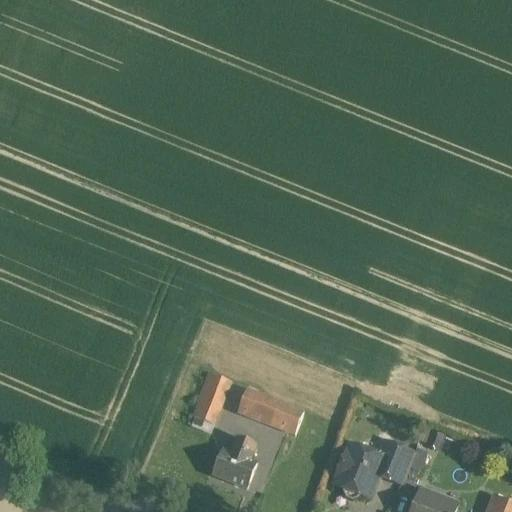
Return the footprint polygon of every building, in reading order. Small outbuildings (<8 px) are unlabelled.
[(230,384),(209,376),(206,384),(226,392),(221,404),(223,404),(230,384)] [(226,392),(206,384),(192,419),(214,427),(223,404),(221,404),(226,392)] [(281,406),(247,393),(238,415),(272,429),(281,406)] [(281,406),(272,429),(295,438),(304,416),(281,406)] [(237,441),(231,456),(224,453),(214,478),(247,491),(257,466),(250,463),(256,448),(237,441)] [(379,458),(350,447),(334,488),(344,492),(343,494),(346,501),(352,504),(359,501),(360,498),(369,502),(378,479),(400,488),(402,485),(414,455),(385,444),(379,458)] [(414,455),(402,485),(415,490),(427,460),(414,455)] [(452,511),(455,506),(418,492),(409,511),(452,511)] [(511,511),(511,504),(491,497),(484,511),(511,511)]
